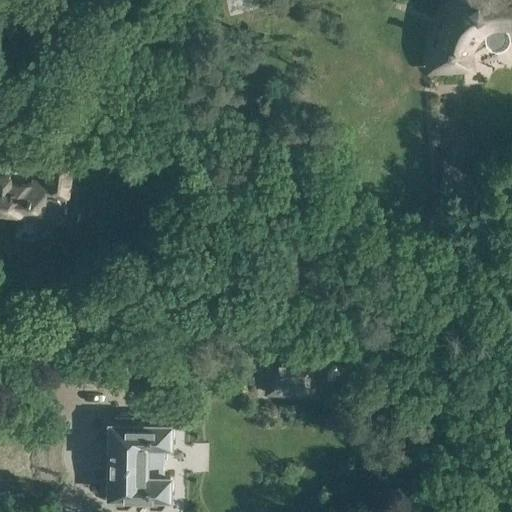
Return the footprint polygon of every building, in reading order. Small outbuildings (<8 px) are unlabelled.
[(430,66),(460,64),(466,48),(472,50),(471,51),(471,52),(476,49),(479,46),(482,44),(487,42),(490,45),(493,47),(497,48),(501,48),(504,46),(507,44),(509,40),(510,36),(511,36),(511,0),(450,0),(454,2),(446,15),(444,21),(438,18),(435,27),(431,42),(430,58),(430,66)] [(160,127),(145,126),(143,144),(158,146),(160,127)] [(44,181),(32,180),(32,185),(10,183),(11,175),(0,173),(0,209),(20,212),(20,216),(17,215),(15,236),(36,238),(38,219),(64,222),(67,198),(70,198),(71,188),(74,189),(77,156),(47,153),(44,181)] [(314,362),(285,361),(267,360),(266,392),(313,394),(314,362)] [(110,447),(106,447),(100,453),(99,462),(106,468),(110,468),(109,493),(113,493),(113,501),(118,506),(127,506),(131,501),(146,501),(151,507),(162,507),(166,502),(166,494),(169,494),(171,422),(133,421),(133,413),(115,412),(115,420),(111,420),(110,447)] [(189,469),(208,469),(209,442),(190,441),(189,469)]
